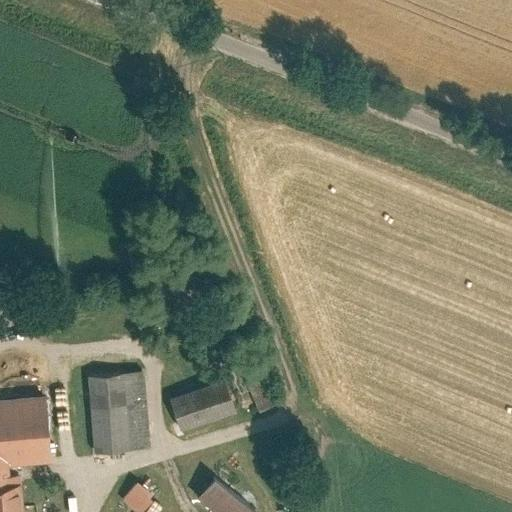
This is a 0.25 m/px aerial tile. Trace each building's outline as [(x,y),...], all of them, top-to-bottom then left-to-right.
[(95,447),(150,443),(144,370),(90,374),(95,447)] [(263,396),(264,398),(271,396),(264,375),(244,382),(251,400),(263,396)] [(171,396),(181,425),(236,407),(227,378),(171,396)] [(0,461),(11,461),(51,459),(47,391),(0,393),(0,461)] [(0,511),(25,511),(23,474),(12,474),(11,461),(0,461),(0,511)] [(218,473),(200,495),(221,511),(253,511),(258,506),(218,473)] [(142,509),(156,492),(140,479),(126,495),(142,509)]
